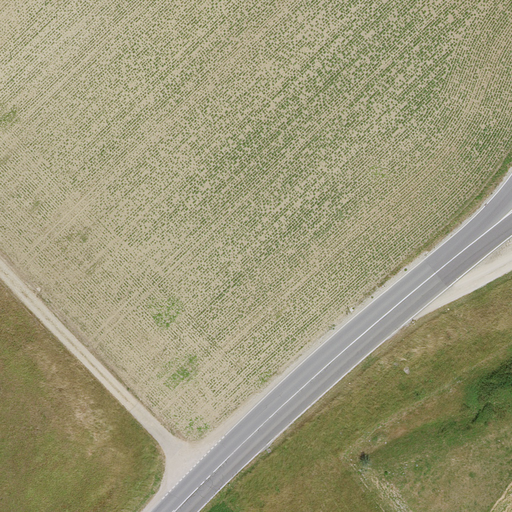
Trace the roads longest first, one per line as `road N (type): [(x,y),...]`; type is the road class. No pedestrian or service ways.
road 1 (primary): [(511,211),(174,511)]
road 2 (track): [(0,268),(204,480)]
